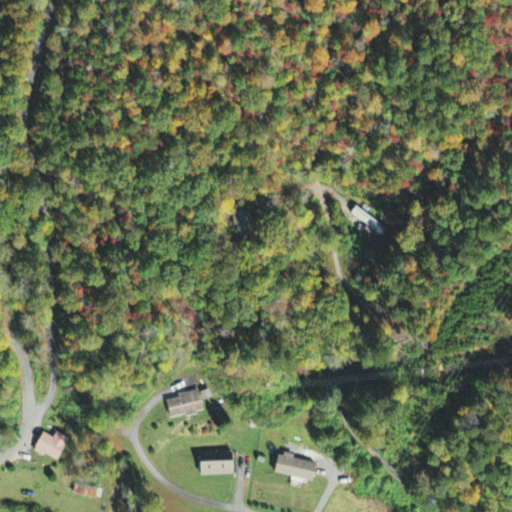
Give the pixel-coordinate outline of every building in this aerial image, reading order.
[(388,231),(358,208),(352,216),(382,239),(388,231)] [(234,214),(234,233),(246,233),(246,214),(234,214)] [(172,420),(206,413),(201,391),(179,396),(179,400),(169,402),(172,420)] [(70,440),(57,433),(54,439),(45,434),(35,451),(57,464),(70,440)] [(237,453),(200,454),(201,478),(238,477),(237,453)] [(276,475),(317,483),(320,464),(279,456),(276,475)]
